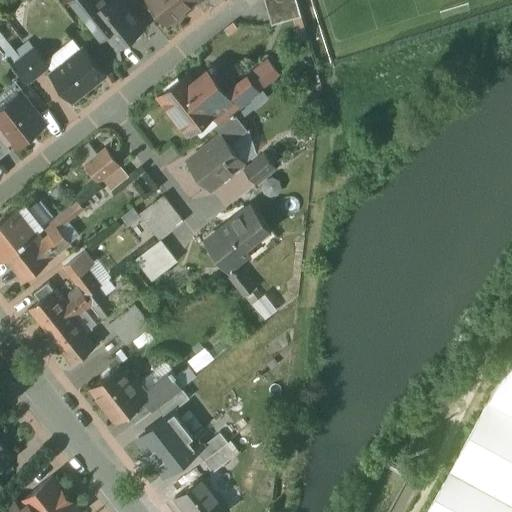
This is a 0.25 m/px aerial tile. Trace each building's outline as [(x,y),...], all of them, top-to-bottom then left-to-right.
[(144,28),(121,0),(83,0),(77,5),(103,37),(107,34),(119,48),(144,28)] [(149,0),(168,24),(171,21),(177,22),(183,17),(184,11),(198,0),(149,0)] [(296,0),(265,0),(272,24),(301,16),(296,0)] [(36,47),(15,64),(29,81),(50,65),(36,47)] [(83,48),(53,73),(74,99),(105,75),(83,48)] [(195,81),(189,74),(159,97),(188,133),(214,113),(220,121),(259,90),(248,76),(226,93),(208,70),(195,81)] [(7,105),(0,110),(0,135),(7,145),(13,140),(17,145),(44,124),(21,94),(7,105)] [(222,134),(190,160),(190,159),(189,160),(212,188),(213,187),(212,187),(245,161),(231,144),(248,129),(234,112),(216,127),(222,134)] [(106,147),(84,164),(99,183),(121,166),(106,147)] [(265,154),(246,169),(256,182),(275,166),(265,154)] [(65,210),(45,226),(50,233),(58,228),(83,208),(78,201),(65,210)] [(25,203),(17,209),(0,222),(0,251),(5,257),(8,255),(44,226),(25,203)] [(252,204),(205,241),(222,264),(225,265),(238,254),(242,260),(251,253),(247,248),(270,229),(272,231),(272,230),(252,204)] [(175,209),(152,227),(161,239),(184,221),(175,209)] [(44,226),(8,255),(26,278),(70,243),(58,228),(50,233),(45,226),(44,226)] [(161,239),(137,258),(153,280),(178,261),(161,239)] [(100,287),(86,267),(93,262),(85,251),(64,267),(79,286),(87,297),(99,288),(100,287)] [(256,287),(236,262),(225,271),(245,296),(256,287)] [(122,270),(109,279),(116,288),(128,278),(122,270)] [(64,303),(48,282),(35,292),(41,299),(29,308),(45,329),(87,297),(79,286),(68,295),(70,298),(64,303)] [(105,295),(99,288),(87,297),(92,305),(103,318),(121,304),(111,291),(105,295)] [(269,292),(256,300),(266,317),(279,309),(269,292)] [(87,297),(45,329),(73,364),(97,345),(76,318),(92,305),(87,297)] [(126,321),(104,339),(111,348),(133,331),(126,321)] [(257,339),(267,353),(283,342),(273,327),(257,339)] [(190,359),(198,371),(216,359),(208,347),(190,359)] [(511,359),(491,398),(511,409),(511,359)] [(119,365),(91,387),(118,422),(128,414),(146,400),(119,365)] [(191,384),(168,402),(178,416),(216,388),(203,371),(190,382),(191,384)] [(511,409),(491,398),(450,472),(511,506),(511,409)] [(146,400),(128,414),(136,424),(154,410),(146,400)] [(167,414),(132,441),(158,473),(170,464),(183,450),(167,430),(175,425),(167,414)] [(199,438),(183,450),(170,464),(182,478),(205,461),(212,455),(199,438)] [(212,455),(205,461),(213,472),(240,452),(231,440),(212,455)] [(0,466),(12,457),(0,442),(0,466)] [(511,511),(511,506),(450,472),(428,511),(511,511)] [(227,511),(229,510),(203,476),(176,497),(187,511),(227,511)] [(52,478),(25,499),(26,500),(25,505),(20,505),(18,511),(79,511),(71,502),(72,502),(62,488),(61,489),(52,478)] [(12,495),(0,507),(0,511),(18,511),(20,505),(12,495)]
